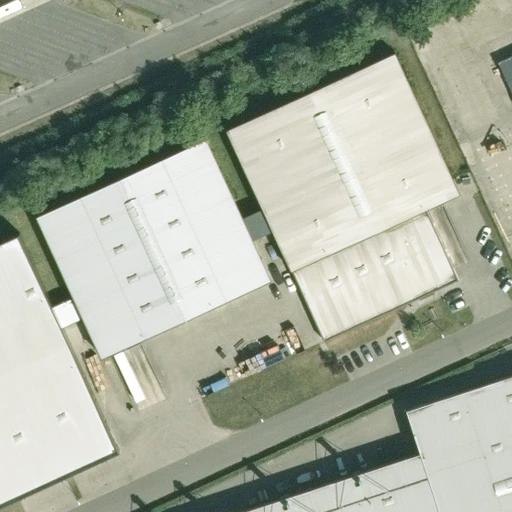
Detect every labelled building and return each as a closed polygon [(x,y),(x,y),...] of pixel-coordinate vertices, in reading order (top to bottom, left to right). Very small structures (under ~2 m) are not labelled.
[(457,195),(392,54),(224,130),(261,210),(271,232),(289,271),(424,209),(457,195)] [(207,146),(39,223),(75,301),(85,322),(103,363),(271,286),(250,241),(240,220),(207,146)] [(289,271),(322,343),(457,281),(424,209),(289,271)] [(261,210),(240,220),(250,241),(271,232),(261,210)] [(19,244),(0,252),(0,509),(116,458),(60,333),(50,312),(19,244)] [(85,322),(75,301),(50,312),(60,333),(85,322)] [(511,511),(511,377),(406,413),(419,452),(438,511),(511,511)] [(438,511),(419,452),(236,511),(438,511)]
